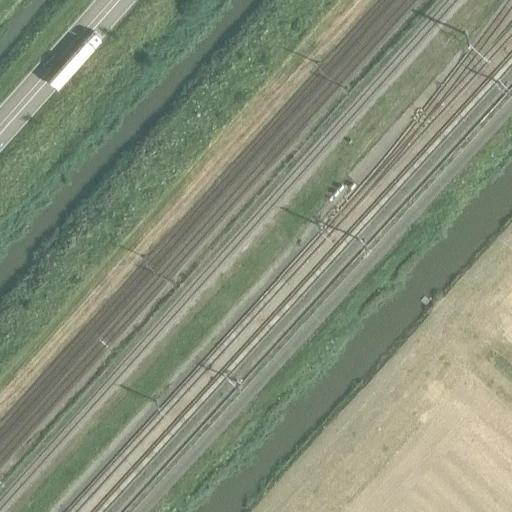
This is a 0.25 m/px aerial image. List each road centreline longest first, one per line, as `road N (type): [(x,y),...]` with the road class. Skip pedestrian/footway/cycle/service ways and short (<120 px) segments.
road 1 (track): [(343,0),(0,384)]
road 2 (secondary): [(0,127),(114,0)]
